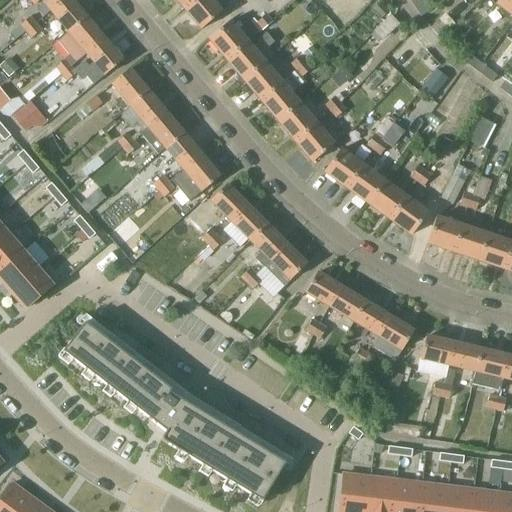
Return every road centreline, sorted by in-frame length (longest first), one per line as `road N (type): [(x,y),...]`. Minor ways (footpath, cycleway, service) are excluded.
road 1 (residential): [(511,316),(448,301),(323,224),(262,166),(123,0)]
road 2 (residential): [(0,349),(81,279),(324,444),(316,511)]
road 3 (residential): [(147,495),(63,439),(0,371)]
